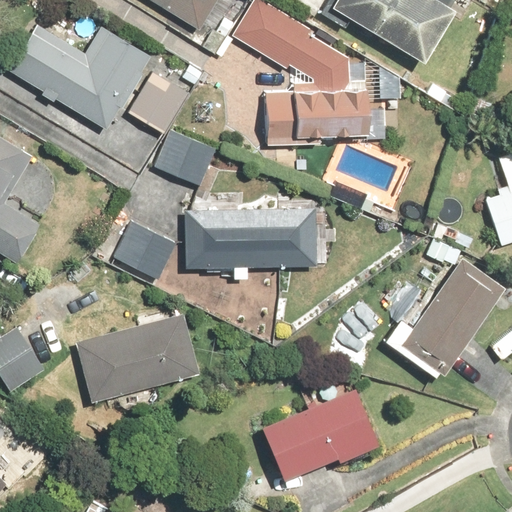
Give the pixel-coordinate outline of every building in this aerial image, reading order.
[(149,0),(199,30),(216,0),(149,0)] [(264,0),(250,0),(230,35),(285,69),(287,65),(312,79),(311,82),(292,82),(292,89),(264,89),(265,144),(320,143),(320,133),(366,133),(364,79),(348,79),(348,55),(307,33),(310,28),(264,0)] [(331,0),(328,6),(423,63),(454,10),(438,0),(331,0)] [(35,24),(7,70),(105,129),(150,55),(99,25),(83,52),(35,24)] [(151,75),(128,113),(164,134),(187,96),(151,75)] [(169,127),(152,166),(200,186),(216,147),(169,127)] [(0,134),(0,252),(17,263),(41,225),(2,201),(31,154),(0,134)] [(508,190),(483,198),(499,245),(511,240),(511,151),(497,156),(508,190)] [(315,207),(184,209),(185,267),(316,265),(315,207)] [(177,241),(129,219),(111,258),(159,280),(177,241)] [(504,286),(458,255),(398,343),(444,374),(504,286)] [(183,313),(71,339),(85,402),(197,376),(183,313)] [(16,325),(0,335),(0,379),(7,390),(43,368),(16,325)] [(356,387),(258,425),(281,484),(379,446),(356,387)]
